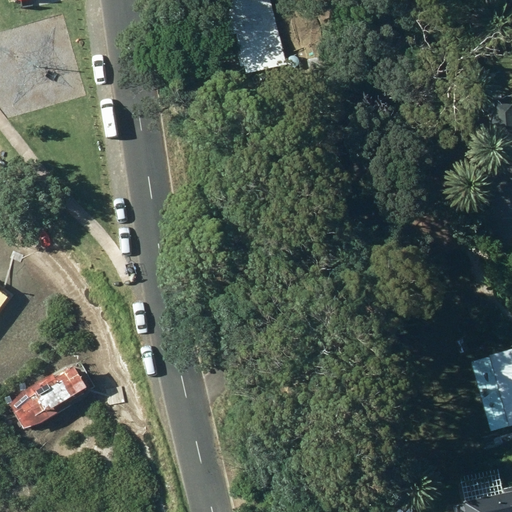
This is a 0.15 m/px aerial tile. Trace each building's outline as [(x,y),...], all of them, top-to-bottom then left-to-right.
[(245,73),(286,64),(270,0),(229,0),(220,2),(229,39),(236,37),(245,73)] [(511,97),(483,99),(485,145),(511,144),(511,97)] [(426,273),(429,295),(471,289),(467,267),(426,273)] [(511,349),(471,361),(490,430),(511,423),(511,349)] [(511,511),(511,490),(462,500),(463,503),(454,505),(455,511),(511,511)]
